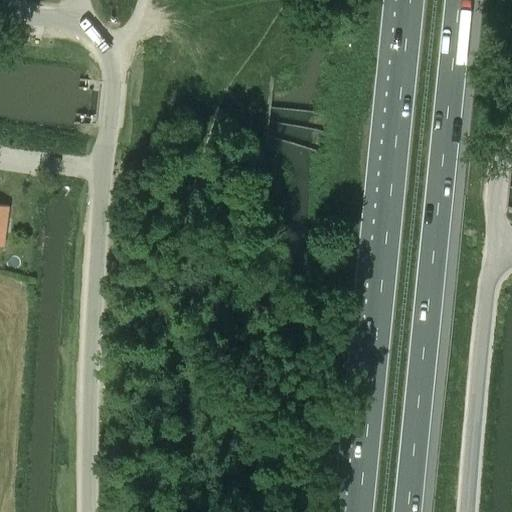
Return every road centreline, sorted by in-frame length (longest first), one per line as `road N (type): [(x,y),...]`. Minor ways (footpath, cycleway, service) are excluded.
road 1 (tertiary): [(91,511),(111,51),(74,19),(0,10)]
road 2 (motorway): [(405,511),(456,0)]
road 3 (motorway): [(411,0),(360,511)]
road 4 (tertiary): [(465,511),(492,247)]
